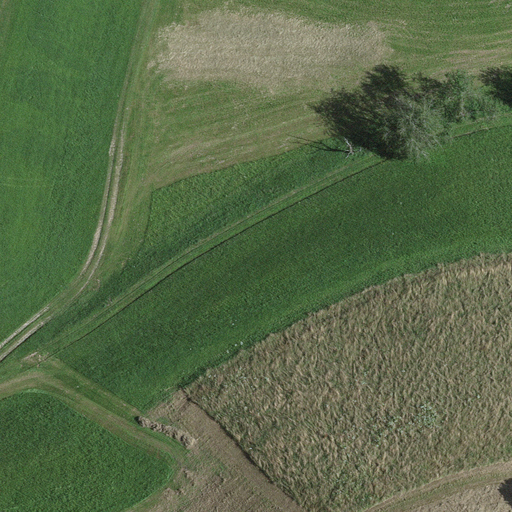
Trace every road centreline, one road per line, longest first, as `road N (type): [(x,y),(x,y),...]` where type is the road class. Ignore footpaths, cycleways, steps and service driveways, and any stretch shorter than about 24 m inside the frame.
road 1 (track): [(0,376),(309,190),(405,148),(511,119)]
road 2 (track): [(0,364),(94,278),(107,247),(131,91),(161,0)]
